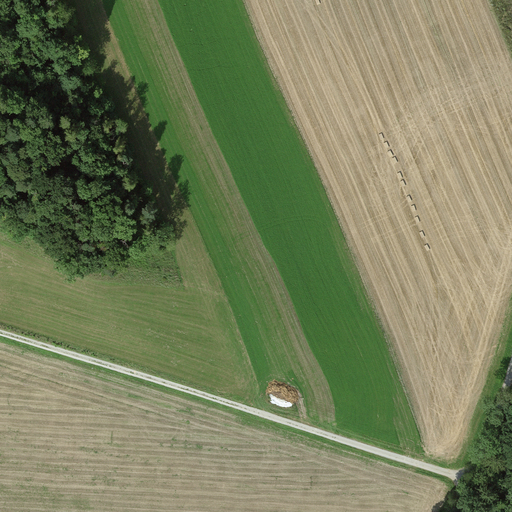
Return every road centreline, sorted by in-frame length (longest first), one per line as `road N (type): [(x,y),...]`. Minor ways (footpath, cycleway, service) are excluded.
road 1 (track): [(472,480),(0,333)]
road 2 (track): [(451,511),(472,480),(511,365)]
